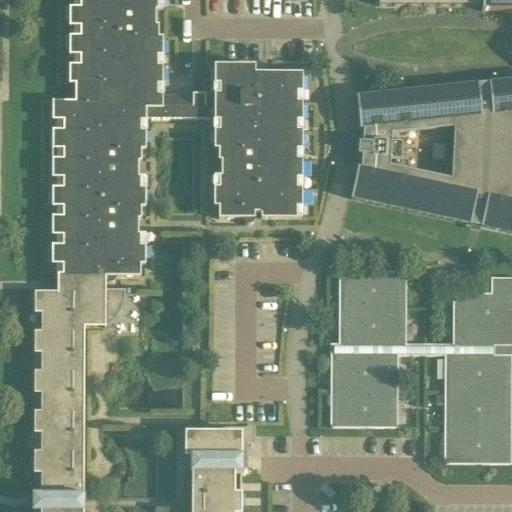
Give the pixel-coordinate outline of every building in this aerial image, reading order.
[(262,221),(299,221),(300,76),(253,76),(253,68),(211,68),(211,98),(202,98),(202,96),(199,96),(190,96),(190,98),(160,98),(160,39),(156,39),(156,27),(153,27),(153,12),(160,12),(160,0),(65,0),(66,87),(68,87),(68,86),(73,87),(72,104),(51,103),(50,103),(49,103),(49,282),(55,282),(55,292),(104,292),(103,279),(138,279),(138,267),(143,267),(143,236),(139,236),(139,209),(143,209),(143,178),(139,178),(139,152),(143,152),(143,122),(211,122),(211,152),(216,152),(215,179),(211,179),(211,209),(216,209),(216,222),(240,222),(240,223),(241,224),(242,226),(244,227),(245,227),(247,227),(249,227),(250,226),(252,226),(252,221),(262,221)] [(451,0),(479,0),(479,14),(511,13),(511,0),(376,0),(376,1),(451,0)] [(511,80),(395,93),(355,97),(359,130),(362,130),(362,143),(358,143),(357,155),(361,155),(360,169),(357,168),(350,201),(511,235),(511,80)] [(329,347),(329,359),(329,430),(395,430),(396,360),(404,360),(404,347),(404,274),(337,274),(337,347),(329,347)] [(509,467),(510,357),(510,347),(511,347),(511,280),(490,280),(480,280),(480,296),(452,296),(451,347),(443,347),(443,360),(443,466),(509,467)] [(245,444),(252,444),(252,430),(215,429),(184,435),(184,458),(189,458),(189,474),(190,474),(190,511),(82,511),(82,497),(81,497),(81,328),(103,328),(106,327),(108,325),(111,322),(114,319),(116,315),(118,311),(119,310),(120,307),(121,305),(121,302),(122,298),(122,295),(122,293),(123,293),(123,292),(104,292),(55,292),(55,296),(33,296),(33,496),(31,496),(31,504),(30,511),(238,511),(239,474),(241,474),(241,457),(245,457),(245,444)] [(404,347),(404,360),(443,360),(443,347),(404,347)]
